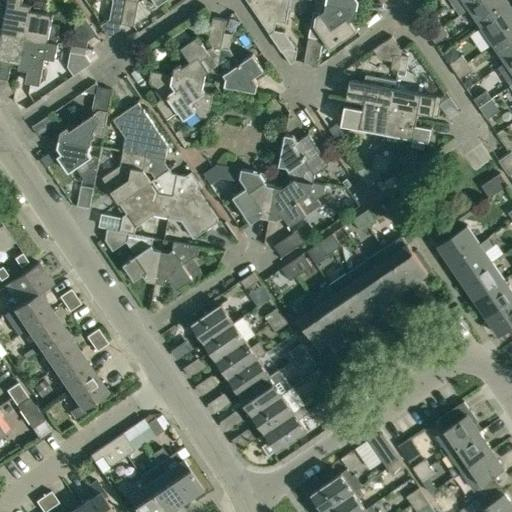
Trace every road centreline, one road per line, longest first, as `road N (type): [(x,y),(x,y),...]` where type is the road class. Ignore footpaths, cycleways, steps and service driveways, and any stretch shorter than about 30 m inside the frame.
road 1 (residential): [(246,503),(453,361),(487,372),(507,398)]
road 2 (residential): [(170,387),(0,138)]
road 3 (residential): [(0,136),(201,0)]
road 4 (residential): [(234,0),(298,88),(400,9)]
road 5 (residential): [(0,505),(170,387)]
road 6 (residential): [(459,146),(483,129),(400,9)]
road 7 (residential): [(246,503),(170,387)]
